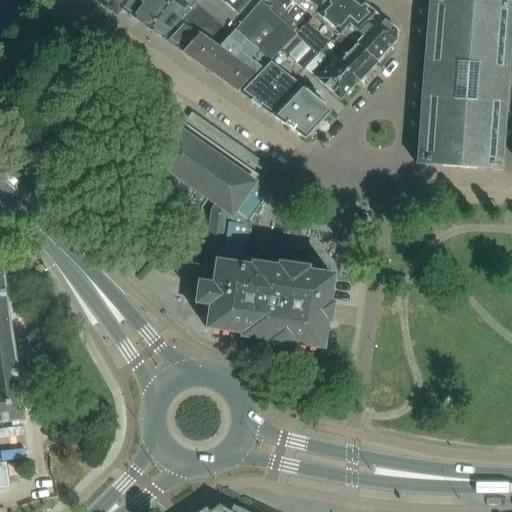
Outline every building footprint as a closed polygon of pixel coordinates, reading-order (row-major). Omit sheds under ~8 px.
[(96,0),(116,15),(120,9),(130,16),(141,0),(96,0)] [(141,0),(130,16),(148,29),(170,0),(141,0)] [(163,40),(179,22),(195,5),(196,3),(192,0),(185,0),(183,4),(177,0),(170,0),(148,29),(163,40)] [(199,0),(196,3),(195,5),(231,34),(260,6),(265,0),(199,0)] [(312,18),(316,14),(330,0),(265,0),(260,6),(296,35),(312,18)] [(356,31),(374,14),(356,0),(330,0),(316,14),(338,36),(348,25),(356,31)] [(423,72),(422,86),(421,86),(421,90),(422,91),(421,105),(420,105),(419,109),(420,109),(419,123),(418,123),(418,127),(419,127),(418,141),(417,141),(417,145),(417,146),(416,160),(415,160),(415,164),(420,164),(420,163),(442,165),(441,167),(475,169),(475,168),(496,170),(501,171),(504,130),(510,56),(511,26),(511,1),(499,0),(428,0),(428,13),(427,12),(427,17),(426,31),(425,31),(425,34),(426,34),(425,50),(424,50),(424,54),(425,54),(423,68),(422,72),(423,72)] [(237,92),(256,72),(296,35),(260,6),(231,34),(195,5),(179,22),(197,36),(181,52),(237,92)] [(356,45),(375,62),(395,41),(396,31),(374,14),(356,31),(363,37),(356,45)] [(312,18),(296,35),(256,72),(237,92),(250,101),(250,102),(258,108),(259,107),(272,116),(291,96),(300,87),(291,80),(318,52),(328,41),(318,33),(323,27),(312,18)] [(163,40),(181,52),(197,36),(179,22),(163,40)] [(340,54),(335,59),(358,80),(359,81),(376,63),(375,62),(356,45),(352,42),(351,43),(345,37),(340,43),(346,48),(340,54)] [(358,80),(335,59),(316,78),(340,100),(358,80)] [(272,116),(303,139),(329,111),(300,87),(291,96),(272,116)] [(216,205),(211,211),(203,269),(190,267),(187,284),(198,285),(195,302),(209,304),(206,325),(205,328),(209,329),(209,328),(230,332),(234,333),(234,332),(241,333),(240,337),(244,337),(267,340),(267,341),(266,344),(269,345),(269,344),(291,347),(291,348),(294,348),(295,345),(294,345),(294,344),(318,348),(321,349),(322,345),(321,345),(325,321),(326,321),(329,322),(329,319),(330,306),(331,307),(332,303),(328,303),(327,303),(331,279),(332,279),(332,276),(329,275),(328,276),(305,272),(305,271),(306,271),(306,268),(303,268),(281,265),(281,264),(278,264),(278,267),(278,268),(255,265),(255,264),(251,264),(251,267),(244,267),(244,266),(240,265),(240,266),(219,263),(219,262),(217,262),(217,259),(245,263),(251,225),(247,224),(269,193),(254,183),(177,129),(163,149),(155,143),(146,156),(206,198),(216,205)] [(59,171),(58,158),(65,151),(53,139),(46,147),(34,147),(34,160),(46,171),(59,171)] [(0,267),(0,424),(22,422),(0,267)]
